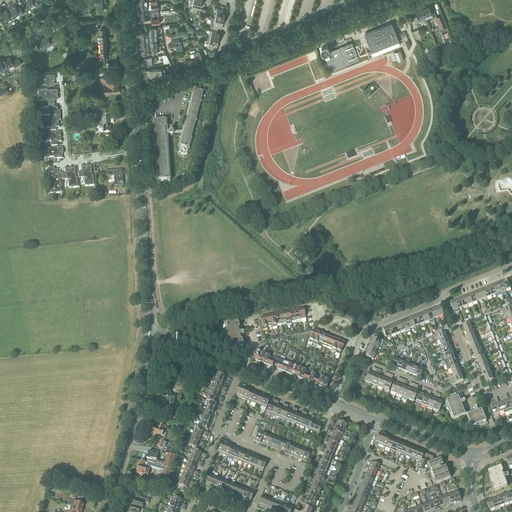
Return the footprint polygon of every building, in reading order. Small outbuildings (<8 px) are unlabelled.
[(25,0),(28,4),(26,5),(28,8),(30,7),(35,4),(36,6),(39,4),(37,0),(25,0)] [(200,9),(201,3),(193,1),(192,1),(189,0),(188,3),(189,4),(192,5),(191,11),(197,12),(198,8),(200,9)] [(9,8),(11,12),(14,16),(19,13),(20,15),(24,13),(20,7),(17,8),(14,5),(9,8)] [(429,6),(422,9),(425,16),(426,19),(436,16),(433,9),(430,10),(429,6)] [(215,14),(213,18),(223,21),(225,15),(222,14),(223,10),(214,8),(214,9),(215,14)] [(15,18),(14,16),(11,12),(8,13),(6,9),(1,12),(6,21),(11,18),(12,20),(15,18)] [(149,9),(140,11),(141,19),(142,19),(142,20),(150,19),(149,15),(151,15),(152,13),(158,13),(158,11),(157,11),(156,9),(151,9),(149,9)] [(425,16),(422,9),(415,12),(416,15),(414,17),(416,23),(419,22),(418,18),(425,16)] [(436,17),(437,20),(440,30),(447,27),(442,15),(436,17)] [(212,24),(211,28),(217,29),(218,26),(222,26),(223,21),(213,18),(211,17),(210,23),(212,24)] [(391,23),(364,34),(372,55),(400,44),(391,23)] [(148,33),(139,33),(140,38),(148,37),(150,37),(156,37),(156,28),(150,28),(150,32),(148,33)] [(210,32),(208,38),(218,40),(220,34),(216,33),(217,29),(211,28),(210,32)] [(419,29),(413,31),(416,40),(422,37),(419,29)] [(403,43),(408,41),(405,32),(400,34),(403,43)] [(35,43),(40,51),(46,48),(45,46),(51,42),(52,44),(57,42),(54,37),(52,35),(51,35),(49,36),(49,37),(48,37),(47,35),(38,41),(35,43)] [(216,46),(218,40),(208,38),(207,41),(209,42),(207,48),(213,49),(214,45),(216,46)] [(331,71),(350,64),(343,46),(330,51),(328,47),(325,46),(321,48),(320,51),(322,55),(324,56),(331,71)] [(199,56),(184,62),(187,70),(198,66),(196,59),(199,58),(200,59),(205,58),(202,50),(197,52),(199,56)] [(6,69),(9,68),(12,66),(14,65),(15,67),(21,63),(19,58),(12,62),(10,57),(1,61),(6,69)] [(151,70),(146,70),(146,77),(165,76),(165,69),(159,69),(159,68),(151,69),(151,70)] [(55,74),(36,75),(38,75),(39,83),(40,84),(41,84),(46,84),(46,85),(54,85),(54,78),(55,78),(55,77),(55,74)] [(110,77),(101,78),(101,83),(103,82),(104,94),(109,94),(109,91),(115,91),(115,92),(120,91),(120,90),(119,79),(111,80),(110,77)] [(6,86),(0,89),(0,95),(0,96),(8,91),(6,86)] [(47,88),(38,89),(40,89),(40,96),(40,97),(41,97),(42,97),(43,97),(43,98),(47,97),(47,99),(58,98),(57,88),(47,89),(47,88)] [(203,92),(195,89),(180,145),(179,149),(179,150),(179,151),(180,152),(181,153),(181,154),(182,154),(183,154),(184,154),(185,154),(186,154),(187,154),(188,153),(188,152),(189,152),(189,151),(192,140),(191,140),(203,92)] [(43,115),(41,116),(50,115),(50,117),(60,116),(60,112),(58,112),(57,105),(45,106),(43,106),(43,107),(42,107),(42,108),(43,115)] [(50,118),(41,119),(43,119),(44,127),(44,128),(45,128),(46,128),(59,127),(59,121),(61,121),(60,116),(50,117),(50,118)] [(108,118),(97,118),(97,125),(102,125),(103,133),(106,133),(111,132),(110,122),(114,122),(113,117),(108,118)] [(165,121),(165,120),(153,121),(157,181),(169,180),(166,140),(165,140),(164,127),(166,127),(171,127),(170,120),(165,121)] [(50,133),(41,133),(41,134),(43,133),(44,141),(44,142),(45,142),(46,142),(50,142),(51,144),(61,143),(60,133),(50,134),(50,133)] [(63,148),(44,150),(46,150),(47,158),(48,159),(49,159),(54,158),(54,160),(62,160),(62,153),(63,153),(63,152),(63,148)] [(91,166),(81,167),(82,178),(84,177),(84,182),(85,182),(85,183),(85,184),(86,184),(94,183),(94,185),(93,176),(92,176),(91,166)] [(52,168),(48,169),(49,181),(52,181),(53,190),(53,191),(54,191),(61,191),(61,189),(60,179),(59,180),(58,170),(53,170),(52,169),(52,168)] [(75,168),(65,169),(66,179),(68,179),(68,184),(69,184),(69,185),(69,186),(70,186),(77,185),(78,187),(77,178),(76,178),(75,168)] [(122,170),(106,171),(106,176),(114,175),(115,186),(119,185),(118,182),(123,182),(122,170)] [(508,280),(503,282),(506,290),(511,288),(508,280)] [(503,282),(498,284),(501,292),(502,295),(507,293),(506,290),(503,282)] [(493,286),(496,294),(497,297),(502,295),(501,292),(498,284),(493,286)] [(458,309),(455,301),(450,303),(454,313),(459,312),(458,309)] [(504,315),(507,314),(511,311),(511,306),(502,310),(504,315)] [(435,322),(434,319),(430,311),(426,313),(429,321),(430,324),(435,322)] [(411,331),(410,328),(406,320),(402,322),(405,330),(406,333),(411,331)] [(242,332),(239,333),(238,328),(239,328),(238,321),(226,324),(227,330),(226,330),(228,343),(230,343),(231,349),(243,346),(242,340),(240,340),(239,335),(243,335),(243,334),(244,334),(244,333),(244,332),(243,332),(242,332)] [(312,331),(308,342),(312,344),(317,333),(312,331)] [(317,333),(312,344),(317,346),(321,335),(317,333)] [(434,337),(436,342),(446,338),(444,333),(434,337)] [(371,343),(379,346),(381,347),(383,341),(378,337),(376,335),(375,334),(374,338),(373,338),(371,343)] [(322,347),(323,345),(326,337),(321,335),(317,346),(322,347)] [(326,337),(323,345),(327,347),(331,339),(326,337)] [(448,343),(446,338),(436,342),(438,346),(438,347),(448,343)] [(335,340),(332,349),(331,351),(335,353),(340,342),(335,340)] [(344,344),(340,342),(335,353),(340,355),(341,353),(344,344)] [(377,351),(379,346),(371,343),(369,347),(377,351)] [(440,351),(443,350),(450,347),(448,343),(438,347),(440,351)] [(379,352),(377,351),(369,347),(367,352),(375,356),(378,357),(379,352)] [(450,347),(443,350),(440,351),(442,356),(445,355),(452,352),(450,347)] [(253,360),(257,361),(261,353),(262,351),(257,349),(253,360)] [(262,351),(261,353),(257,361),(262,363),(266,353),(262,351)] [(373,360),(375,356),(367,352),(365,357),(373,360)] [(442,356),(444,361),(454,357),(452,352),(445,355),(442,356)] [(271,354),(266,353),(262,363),(267,365),(270,357),(271,354)] [(271,367),(276,369),(280,358),(275,356),(275,358),(274,358),(271,367)] [(456,362),(454,357),(444,361),(445,366),(456,362)] [(276,369),(280,371),(284,362),(285,360),(280,358),(276,369)] [(289,362),(288,364),(285,373),(289,374),(294,364),(289,362)] [(450,369),(457,366),(456,362),(445,366),(447,370),(450,369)] [(294,376),(298,365),(294,364),(289,374),(294,376)] [(294,376),(299,378),(303,367),(298,365),(294,376)] [(410,374),(415,376),(418,369),(419,367),(414,365),(413,367),(410,374)] [(303,380),(306,371),(307,371),(308,369),(303,367),(299,378),(303,380)] [(304,376),(303,380),(308,382),(310,376),(311,373),(307,371),(306,371),(304,376)] [(310,376),(308,382),(312,384),(315,376),(316,375),(317,373),(312,371),(311,373),(310,376)] [(217,373),(214,380),(224,384),(227,377),(217,373)] [(367,376),(365,382),(371,384),(374,376),(375,375),(369,373),(367,376)] [(320,377),(317,385),(322,387),(325,379),(326,377),(321,375),(320,377)] [(374,376),(371,384),(377,386),(381,378),(377,376),(375,375),(374,376)] [(454,379),(450,380),(452,385),(453,385),(463,381),(461,376),(460,376),(454,379)] [(189,387),(192,387),(192,382),(190,382),(190,378),(185,378),(185,381),(176,381),(176,386),(186,387),(189,388),(189,387)] [(381,378),(377,386),(383,389),(386,380),(381,378)] [(214,380),(212,385),(222,389),(224,384),(214,380)] [(386,380),(383,389),(389,391),(392,383),(386,380)] [(394,383),(390,392),(396,394),(400,386),(394,383)] [(212,385),(210,390),(220,394),(222,389),(212,385)] [(245,388),(246,387),(240,385),(236,396),(241,398),(245,388)] [(400,386),(396,394),(402,397),(406,388),(400,386)] [(245,388),(241,398),(246,400),(250,390),(245,388)] [(406,388),(402,397),(408,399),(411,390),(406,388)] [(210,390),(208,395),(218,399),(220,394),(210,390)] [(250,390),(246,400),(251,402),(255,392),(250,390)] [(411,390),(408,399),(414,401),(417,393),(411,390)] [(255,392),(251,402),(256,404),(260,394),(255,392)] [(419,393),(415,402),(421,404),(425,396),(419,393)] [(162,400),(169,401),(168,406),(167,406),(166,411),(173,411),(174,401),(175,396),(163,394),(162,400)] [(260,394),(256,404),(261,406),(265,396),(260,394)] [(208,395),(206,401),(208,402),(208,401),(215,404),(216,404),(218,399),(208,395)] [(265,396),(261,406),(266,408),(270,399),(265,396)] [(425,396),(421,404),(427,407),(431,398),(425,396)] [(463,400),(462,401),(459,402),(458,397),(446,402),(453,420),(465,415),(460,404),(464,403),(465,402),(464,401),(463,400)] [(431,398),(427,407),(433,409),(436,400),(431,398)] [(436,400),(433,409),(439,411),(442,403),(436,400)] [(208,402),(206,406),(216,410),(218,405),(216,404),(215,404),(208,401),(208,402)] [(505,401),(500,403),(504,411),(505,414),(509,412),(508,410),(505,401)] [(270,403),(266,412),(271,414),(275,405),(270,403)] [(500,403),(496,405),(499,413),(504,411),(500,403)] [(275,405),(271,414),(276,416),(280,407),(275,405)] [(496,405),(491,407),(494,415),(499,413),(496,405)] [(206,406),(204,411),(214,415),(216,410),(206,406)] [(280,407),(276,416),(281,418),(284,409),(280,407)] [(474,409),(474,410),(475,413),(466,416),(471,427),(486,422),(481,410),(477,412),(476,408),(475,407),(474,408),(473,409),(474,409)] [(284,409),(281,418),(285,420),(289,410),(284,409)] [(289,410),(285,420),(290,422),(294,412),(289,410)] [(204,411),(202,416),(212,420),(214,415),(204,411)] [(294,412),(290,422),(295,424),(299,414),(294,412)] [(299,414),(295,424),(300,426),(303,416),(299,414)] [(202,416),(200,421),(210,425),(212,420),(202,416)] [(303,416),(300,426),(304,428),(308,418),(303,416)] [(308,418),(304,428),(309,430),(313,420),(308,418)] [(313,420),(309,430),(314,432),(318,422),(313,420)] [(198,426),(206,429),(205,429),(208,430),(210,425),(200,421),(198,426)] [(337,421),(335,427),(345,431),(347,425),(337,421)] [(318,422),(314,432),(319,433),(323,424),(318,422)] [(153,427),(151,435),(155,436),(155,435),(156,435),(157,434),(162,436),(159,443),(158,447),(162,448),(163,449),(163,447),(165,448),(167,442),(165,442),(164,441),(166,434),(163,433),(166,426),(161,424),(160,428),(157,427),(157,429),(153,427)] [(196,425),(194,431),(203,434),(205,429),(206,429),(198,426),(196,425)] [(335,427),(333,432),(343,436),(345,431),(335,427)] [(194,431),(192,436),(201,440),(202,437),(204,437),(205,435),(203,434),(194,431)] [(256,438),(255,441),(259,443),(263,433),(259,431),(258,432),(257,435),(256,438)] [(333,432),(331,437),(341,440),(343,436),(333,432)] [(375,443),(386,447),(389,438),(385,436),(385,434),(380,432),(375,443)] [(263,433),(259,443),(264,445),(268,435),(263,433)] [(268,435),(264,445),(269,446),(273,437),(268,435)] [(192,436),(190,440),(199,444),(201,440),(192,436)] [(273,437),(269,446),(274,448),(278,439),(273,437)] [(331,437),(329,442),(339,446),(341,440),(331,437)] [(389,438),(386,447),(391,449),(394,440),(389,438)] [(278,439),(274,448),(279,450),(282,441),(278,439)] [(190,440),(188,446),(197,449),(199,444),(190,440)] [(394,440),(391,449),(396,451),(400,442),(394,440)] [(223,454),(227,445),(227,444),(222,441),(218,452),(223,454)] [(282,441),(279,450),(283,452),(287,443),(282,441)] [(329,442),(327,447),(337,451),(339,446),(329,442)] [(400,442),(396,451),(401,453),(405,444),(400,442)] [(287,443),(283,452),(288,454),(292,445),(287,443)] [(405,444),(401,453),(406,455),(410,446),(405,444)] [(227,445),(223,454),(228,456),(231,447),(227,445)] [(292,445),(288,454),(293,456),(297,447),(292,445)] [(410,446),(406,455),(411,457),(415,448),(410,446)] [(231,447),(228,456),(231,458),(231,459),(231,460),(232,460),(233,458),(237,449),(231,447)] [(297,447),(293,456),(298,458),(301,449),(297,447)] [(327,447),(325,452),(335,455),(337,451),(327,447)] [(415,448),(411,457),(416,460),(420,450),(415,448)] [(237,449),(233,458),(238,460),(242,451),(237,449)] [(301,449),(298,458),(302,460),(306,451),(301,449)] [(148,452),(146,459),(148,459),(148,462),(154,464),(154,465),(156,465),(164,468),(164,467),(171,469),(173,462),(165,460),(165,463),(158,461),(159,455),(158,454),(158,452),(150,450),(150,453),(148,452)] [(193,450),(190,455),(200,459),(202,453),(193,450)] [(420,450),(416,460),(421,461),(422,458),(423,456),(425,452),(420,450)] [(242,451),(238,460),(243,462),(247,453),(242,451)] [(306,451),(302,460),(307,462),(311,452),(306,451)] [(325,452),(323,457),(333,460),(335,455),(325,452)] [(432,462),(436,461),(434,456),(425,452),(423,456),(431,459),(432,462)] [(247,453),(243,462),(248,465),(252,455),(247,453)] [(190,455),(188,460),(198,464),(200,459),(190,455)] [(252,455),(248,465),(253,467),(257,457),(252,455)] [(257,457),(253,467),(258,469),(262,459),(257,457)] [(323,457),(321,462),(331,465),(333,460),(323,457)] [(262,459),(258,469),(263,471),(267,461),(262,459)] [(440,459),(436,461),(432,462),(428,464),(436,484),(450,478),(445,467),(443,467),(440,459)] [(188,460),(186,465),(196,469),(198,464),(188,460)] [(137,480),(136,487),(167,489),(171,470),(164,468),(156,465),(154,465),(148,463),(145,462),(141,461),(137,473),(145,476),(148,477),(149,472),(150,468),(158,471),(158,470),(160,471),(160,470),(162,471),(162,474),(160,481),(137,480)] [(321,462),(319,467),(329,470),(331,465),(321,462)] [(371,462),(369,467),(378,471),(380,466),(371,462)] [(186,465),(184,470),(194,474),(196,469),(186,465)] [(508,486),(507,483),(502,472),(504,472),(502,466),(489,472),(491,479),(490,479),(492,484),(494,484),(495,488),(494,489),(495,491),(508,486)] [(319,467),(317,472),(326,476),(329,470),(319,467)] [(369,467),(367,472),(376,476),(378,471),(369,467)] [(184,470),(182,475),(192,479),(193,476),(194,477),(195,475),(194,474),(184,470)] [(317,472),(315,477),(324,480),(326,476),(317,472)] [(367,472),(365,477),(374,481),(376,476),(367,472)] [(179,474),(178,478),(180,480),(190,484),(192,479),(182,475),(179,474)] [(209,474),(205,483),(210,486),(214,476),(209,474)] [(214,476),(210,486),(215,488),(219,478),(214,476)] [(315,477),(313,482),(322,486),(324,480),(315,477)] [(365,477),(362,482),(372,486),(374,481),(365,477)] [(219,478),(215,488),(220,490),(224,480),(219,478)] [(180,480),(178,485),(182,487),(180,491),(185,493),(187,489),(188,489),(189,486),(190,487),(191,484),(190,484),(180,480)] [(224,480),(220,490),(225,492),(229,482),(224,480)] [(229,482),(225,492),(230,494),(234,484),(229,482)] [(313,482),(311,487),(320,491),(322,486),(313,482)] [(362,482),(360,487),(370,491),(372,486),(362,482)] [(234,484),(230,494),(235,496),(239,486),(234,484)] [(239,486),(235,496),(240,498),(244,488),(239,486)] [(311,487),(309,492),(318,496),(320,491),(311,487)] [(360,487),(358,492),(368,496),(370,491),(360,487)] [(244,488),(240,498),(245,500),(249,490),(244,488)] [(249,490),(245,500),(250,502),(254,492),(249,490)] [(447,495),(450,504),(455,502),(456,504),(461,502),(457,491),(447,495)] [(309,492),(307,497),(316,501),(318,496),(309,492)] [(358,492),(356,497),(366,501),(368,496),(358,492)] [(447,495),(442,497),(445,506),(450,504),(447,495)] [(262,496),(258,505),(263,507),(267,498),(262,496)] [(132,506),(141,509),(142,509),(144,503),(148,504),(149,500),(140,497),(139,501),(134,500),(132,506)] [(173,497),(171,502),(181,506),(183,501),(173,497)] [(307,497),(305,502),(314,506),(316,501),(307,497)] [(356,497),(354,502),(364,506),(366,501),(356,497)] [(442,497),(436,499),(440,508),(445,506),(442,497)] [(267,498),(263,507),(268,509),(272,500),(267,498)] [(272,500),(268,509),(274,511),(277,502),(278,500),(273,498),(272,500)] [(436,499),(431,501),(435,510),(440,508),(436,499)] [(73,500),(71,506),(82,509),(84,504),(81,503),(81,502),(73,500)] [(492,500),(487,502),(490,510),(495,508),(492,500)] [(431,501),(426,503),(430,511),(435,510),(431,501)] [(171,502),(169,507),(179,511),(181,506),(171,502)] [(277,502),(274,511),(275,511),(279,511),(282,504),(277,502)] [(305,502),(303,507),(312,511),(314,506),(305,502)] [(354,502),(352,507),(362,511),(364,506),(354,502)] [(430,511),(426,503),(421,505),(424,511),(430,511)]
